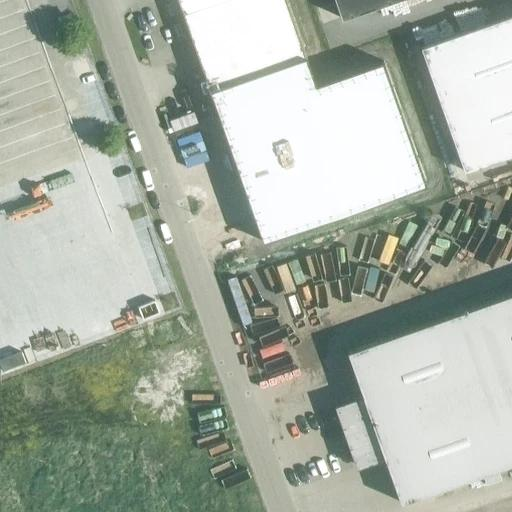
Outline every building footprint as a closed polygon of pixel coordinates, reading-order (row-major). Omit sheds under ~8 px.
[(285,0),(178,0),(210,90),(305,57),(285,0)] [(334,0),(342,19),(396,0),(334,0)] [(511,15),(420,48),(464,172),(511,155),(511,15)] [(84,172),(105,164),(92,130),(71,139),(84,172)] [(511,294),(347,353),(363,398),(340,406),(361,466),(384,458),(400,503),(511,464),(511,294)]
